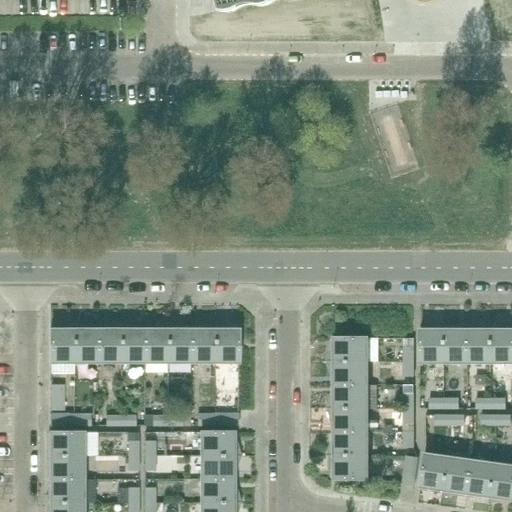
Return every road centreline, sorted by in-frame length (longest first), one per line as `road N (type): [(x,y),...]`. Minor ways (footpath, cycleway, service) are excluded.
road 1 (residential): [(511,76),(165,69)]
road 2 (residential): [(23,271),(278,272)]
road 3 (residential): [(25,511),(23,271)]
road 4 (residential): [(278,272),(511,272)]
road 5 (residential): [(279,485),(278,272)]
road 6 (residential): [(433,511),(279,485)]
